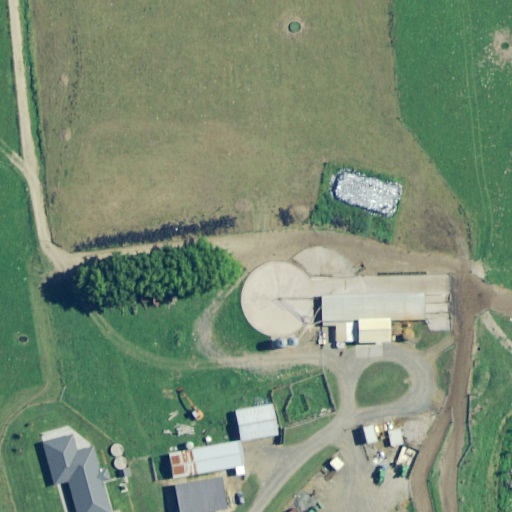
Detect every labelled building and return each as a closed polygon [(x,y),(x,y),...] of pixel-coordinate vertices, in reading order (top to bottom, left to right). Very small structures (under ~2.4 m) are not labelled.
[(421,321),(421,295),(320,295),(320,323),(334,323),(334,343),(388,343),(388,321),(421,321)] [(276,435),(270,405),(234,412),(240,442),(276,435)] [(374,443),(370,427),(359,429),(363,445),(374,443)] [(406,444),(402,429),(385,433),(389,448),(406,444)] [(242,466),(237,442),(165,456),(170,480),(242,466)] [(81,511),(73,482),(46,489),(51,511),(81,511)] [(227,491),(187,500),(189,511),(226,511),(231,511),(227,491)] [(101,511),(100,495),(87,496),(88,511),(101,511)]
